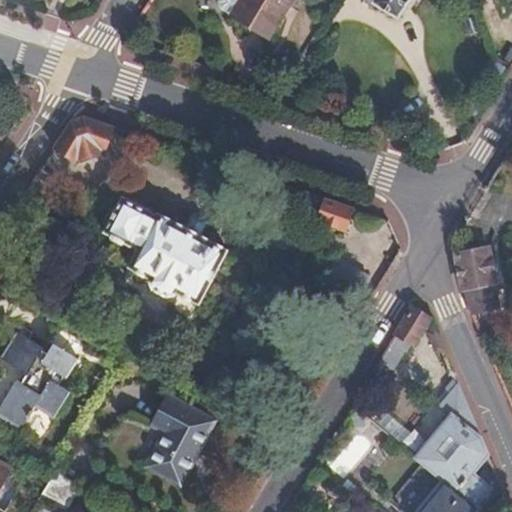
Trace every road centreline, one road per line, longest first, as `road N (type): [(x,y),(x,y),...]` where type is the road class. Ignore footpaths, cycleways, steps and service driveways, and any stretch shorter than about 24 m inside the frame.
road 1 (tertiary): [(449,203),(82,71)]
road 2 (secondary): [(263,511),(449,203)]
road 3 (residential): [(449,203),(439,265),(443,312),(511,468)]
road 4 (residential): [(0,201),(82,71)]
